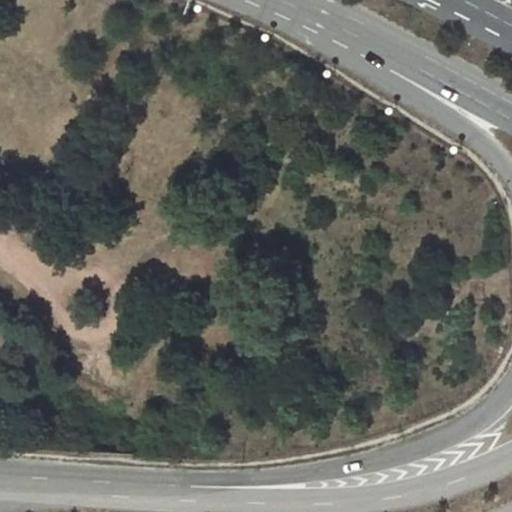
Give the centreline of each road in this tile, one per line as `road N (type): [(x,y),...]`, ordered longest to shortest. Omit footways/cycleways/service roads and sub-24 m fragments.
road 1 (primary): [(511,384),(470,423),(379,459),(166,486)]
road 2 (primary): [(511,457),(441,484),(352,499),(166,486)]
road 3 (primary): [(322,20),(390,84),(495,154),(511,180)]
road 4 (primary): [(322,20),(511,112)]
road 5 (primary): [(166,486),(0,477)]
